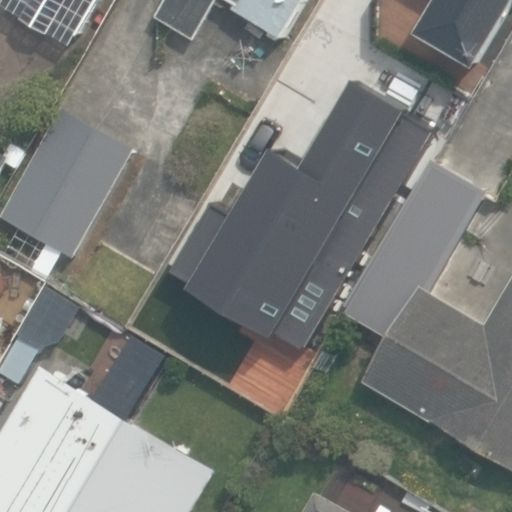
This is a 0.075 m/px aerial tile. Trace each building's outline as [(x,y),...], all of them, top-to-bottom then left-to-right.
[(10,0),(7,5),(77,46),(103,0),(10,0)] [(169,0),(160,15),(200,38),(222,0),(238,0),(291,30),(308,0),(169,0)] [(409,48),(457,77),(480,38),(485,40),(508,0),(418,0),(433,9),(409,48)] [(363,290),(379,263),(367,256),(420,167),(317,106),(266,191),(357,245),(338,275),(363,290)] [(34,269),(62,285),(140,147),(68,107),(7,216),(28,228),(17,248),(39,260),(34,269)] [(0,147),(0,180),(6,169),(15,174),(30,148),(16,140),(9,152),(0,147)] [(442,158),(379,263),(363,290),(351,311),(393,337),(369,378),(511,463),(511,285),(490,322),(433,288),(493,188),(442,158)] [(72,276),(137,315),(207,200),(174,181),(132,250),(100,231),(72,276)] [(0,339),(11,321),(0,314),(0,339)] [(0,446),(0,511),(199,511),(225,469),(49,364),(0,446)] [(359,511),(323,490),(309,511),(359,511)]
